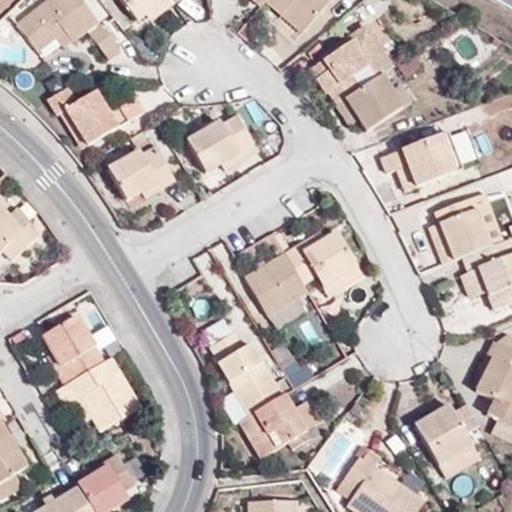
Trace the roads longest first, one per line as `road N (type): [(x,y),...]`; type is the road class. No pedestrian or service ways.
road 1 (unclassified): [(179,511),(200,430),(177,365),(125,276)]
road 2 (residential): [(330,146),(125,276)]
road 3 (residential): [(330,146),(414,286),(407,341)]
road 4 (unclassified): [(116,263),(52,172),(0,124)]
road 5 (residential): [(199,65),(274,76),(330,146)]
road 6 (residential): [(0,317),(116,263)]
